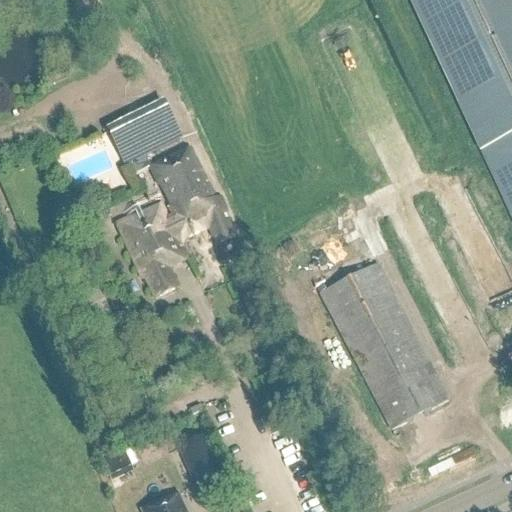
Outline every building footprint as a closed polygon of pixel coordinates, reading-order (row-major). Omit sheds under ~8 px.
[(511,0),(407,0),(511,224),(511,0)] [(337,38),(345,56),(365,48),(357,29),(337,38)] [(162,106),(108,133),(126,169),(131,167),(145,160),(180,142),(162,106)] [(161,208),(116,227),(142,283),(145,282),(155,302),(177,291),(168,271),(188,262),(180,246),(184,244),(183,243),(208,231),(216,250),(236,242),(220,202),(213,205),(210,200),(212,199),(189,153),(151,172),(159,189),(161,187),(173,210),(168,212),(171,218),(167,220),(161,208)] [(456,194),(492,292),(511,284),(511,273),(479,186),(456,194)] [(429,259),(461,343),(486,334),(454,250),(429,259)] [(391,434),(448,404),(377,268),(320,297),(391,434)] [(240,301),(253,326),(273,316),(261,291),(240,301)] [(260,357),(271,381),(296,369),(285,345),(260,357)] [(227,484),(206,440),(186,450),(192,464),(184,467),(198,498),(227,484)] [(407,493),(398,472),(411,466),(403,448),(373,461),(390,501),(407,493)] [(184,511),(177,497),(145,511),(184,511)]
